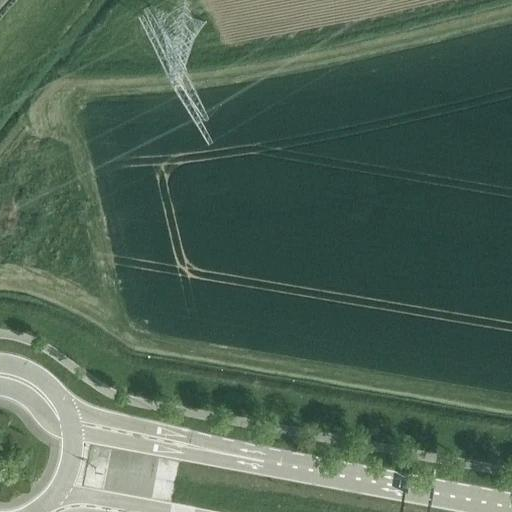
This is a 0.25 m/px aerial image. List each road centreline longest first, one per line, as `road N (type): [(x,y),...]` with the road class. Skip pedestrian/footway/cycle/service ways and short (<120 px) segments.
road 1 (primary): [(511,503),(226,453)]
road 2 (track): [(468,0),(216,51)]
road 3 (primary): [(226,453),(62,404)]
road 4 (primary): [(226,453),(71,430)]
